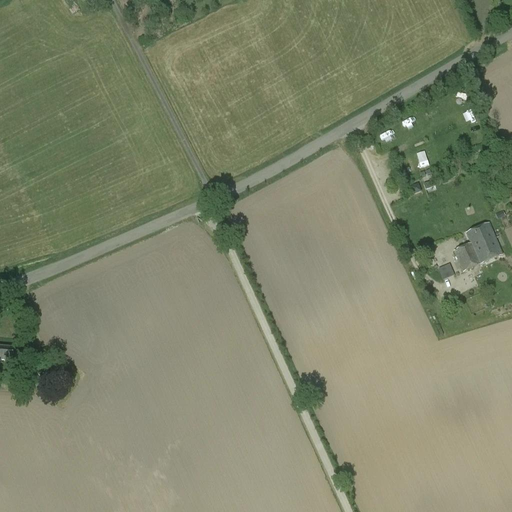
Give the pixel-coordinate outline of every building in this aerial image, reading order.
[(427,191),(436,188),(431,171),(421,174),(427,191)] [(471,245),(453,252),(459,266),(468,263),(468,262),(477,258),(474,250),(489,245),(487,242),(495,239),(489,225),(466,234),(471,245)] [(468,263),(459,266),(462,274),(480,266),(502,256),(495,239),(487,242),(489,245),(474,250),(477,258),(468,262),(468,263)] [(451,265),(439,270),(444,281),(456,276),(451,265)] [(0,348),(0,360),(11,362),(14,359),(15,354),(12,350),(0,348)]
